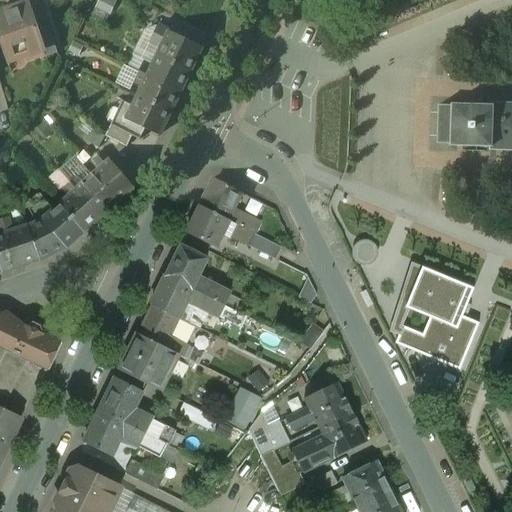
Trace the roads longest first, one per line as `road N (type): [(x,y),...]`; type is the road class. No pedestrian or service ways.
road 1 (residential): [(205,135),(283,181),(444,511)]
road 2 (tertiary): [(13,511),(116,297)]
road 3 (tertiary): [(116,297),(205,135)]
road 4 (tertiary): [(205,135),(269,0)]
road 5 (residential): [(0,297),(58,282),(116,297)]
